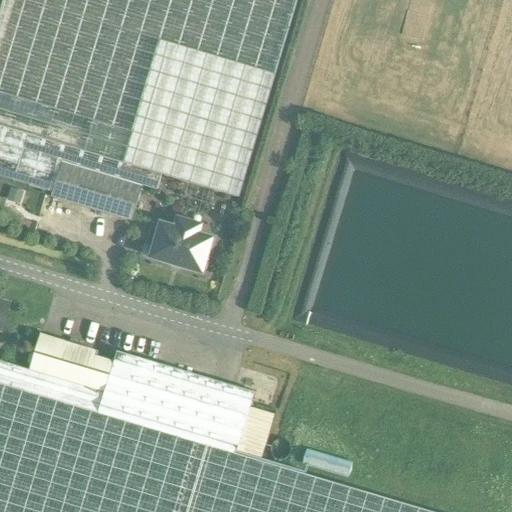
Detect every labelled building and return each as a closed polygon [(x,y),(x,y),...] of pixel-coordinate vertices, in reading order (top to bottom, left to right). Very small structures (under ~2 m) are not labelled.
[(0,143),(64,163),(63,164),(144,189),(144,188),(157,192),(162,174),(239,197),(297,0),(2,0),(0,10),(0,143)] [(0,177),(54,194),(63,164),(64,163),(0,143),(0,177)] [(63,164),(54,194),(53,199),(133,223),(144,189),(63,164)] [(187,270),(203,275),(213,241),(198,237),(201,228),(179,222),(177,231),(162,226),(162,229),(153,226),(144,256),(153,259),(152,260),(168,264),(168,265),(170,265),(170,266),(184,270),(185,270),(187,270)] [(0,299),(0,332),(1,332),(10,302),(0,299)] [(28,369),(107,393),(115,366),(94,360),(96,354),(38,338),(28,369)] [(107,393),(101,416),(237,456),(255,395),(119,354),(115,366),(107,393)] [(426,511),(237,456),(101,416),(107,393),(28,369),(0,360),(0,511),(426,511)]
